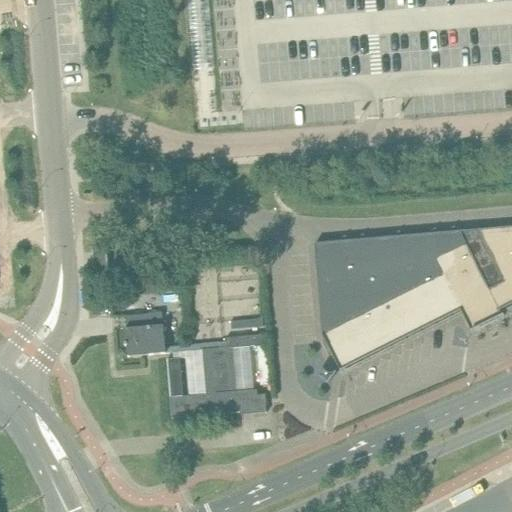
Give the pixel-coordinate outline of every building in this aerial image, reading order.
[(322,336),(340,371),(460,311),(470,330),(473,328),(471,325),(497,312),(499,316),(502,314),(500,311),(511,304),(511,227),(457,232),(454,227),(442,233),(438,234),(435,229),(423,235),(402,237),(399,232),(387,238),(366,240),(363,235),(351,241),(348,241),(345,236),(333,243),(314,244),(322,336)] [(208,239),(209,250),(220,249),(219,238),(208,239)] [(186,241),(174,242),(175,256),(187,255),(186,241)] [(105,248),(93,249),(95,271),(107,270),(105,248)] [(218,415),(240,413),(240,410),(252,409),(252,413),(266,412),(266,413),(267,413),(265,395),(258,396),(257,391),(249,391),(245,347),(269,345),(268,335),(226,338),(226,342),(165,347),(162,312),(126,315),(127,328),(125,328),(126,342),(125,343),(125,346),(127,345),(128,358),(174,354),(174,360),(167,360),(172,419),(196,417),(196,416),(218,414),(218,415)]
